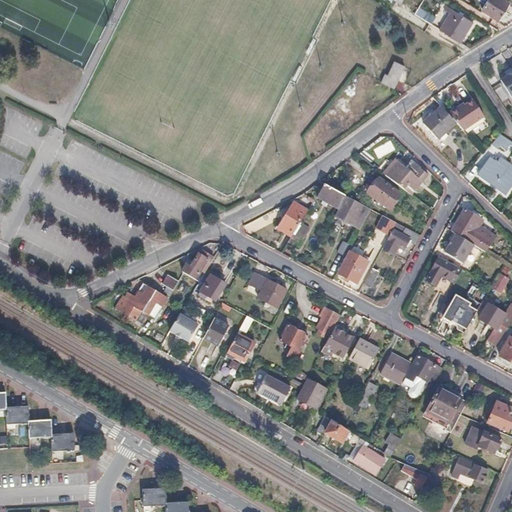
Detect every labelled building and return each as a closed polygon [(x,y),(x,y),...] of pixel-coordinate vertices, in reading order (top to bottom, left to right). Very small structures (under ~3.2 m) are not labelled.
[(508,5),(500,0),(486,0),(481,9),(498,20),(508,5)] [(443,11),(448,14),(433,38),(454,51),(472,23),(446,6),(443,11)] [(387,75),(384,74),(381,82),(393,87),(403,64),(393,60),(387,75)] [(511,72),(500,81),(511,97),(511,96),(511,72)] [(456,108),(447,114),(456,123),(462,131),(483,117),(472,100),(464,106),(460,108),(456,108)] [(447,114),(440,107),(423,125),(438,140),(456,123),(447,114)] [(511,141),(501,134),(491,145),(497,151),(500,147),(503,149),(511,141)] [(494,161),(490,158),(478,175),(505,195),(511,185),(511,166),(501,158),(498,161),(496,159),(494,161)] [(397,161),(385,175),(411,195),(428,175),(411,161),(405,167),(397,161)] [(378,178),(367,193),(390,209),(401,195),(378,178)] [(324,184),(317,196),(323,199),(329,202),(334,205),(338,198),(343,200),(345,196),(324,184)] [(345,196),(343,200),(335,215),(360,229),(371,209),(345,196)] [(307,211),(294,202),(276,229),(290,238),(299,224),(307,211)] [(464,210),(451,232),(453,234),(455,235),(475,248),(485,254),(494,238),(479,228),(482,221),(479,219),(480,217),(472,212),(471,214),(464,210)] [(395,223),(381,215),(375,228),(389,235),(392,230),(395,223)] [(392,230),(393,231),(383,250),(393,255),(399,246),(404,249),(409,239),(415,243),(419,235),(405,228),(402,235),(396,232),(399,225),(395,223),(392,230)] [(306,228),(299,224),(290,238),(287,243),(294,247),(306,228)] [(475,248),(455,235),(439,256),(460,271),(464,266),(475,248)] [(213,257),(200,249),(190,266),(185,264),(181,271),(195,279),(205,261),(209,263),(213,257)] [(349,250),(345,257),(337,274),(357,284),(370,262),(349,250)] [(345,257),(339,254),(329,273),(335,276),(337,274),(345,257)] [(458,276),(433,262),(420,286),(429,291),(434,281),(450,289),(458,276)] [(377,272),(371,269),(363,285),(369,288),(377,272)] [(499,272),(494,269),(490,277),(495,279),(499,273),(499,272)] [(265,279),(253,273),(247,283),(259,290),(265,279)] [(499,273),(495,279),(491,285),(490,287),(499,292),(507,278),(499,273)] [(225,284),(209,275),(198,294),(205,299),(206,297),(214,301),(225,284)] [(177,282),(167,276),(161,285),(172,291),(177,282)] [(259,290),(261,291),(257,298),(275,308),(285,290),(265,279),(259,290)] [(123,298),(121,297),(114,308),(134,321),(144,304),(157,311),(165,298),(141,284),(133,298),(126,293),(123,298)] [(470,302),(454,293),(441,317),(450,322),(451,321),(465,329),(476,310),(469,305),(470,302)] [(504,312),(487,303),(478,319),(493,328),(487,340),(496,345),(503,333),(511,318),(511,306),(508,304),(504,312)] [(319,316),(322,317),(316,328),(329,335),(339,316),(323,308),(319,316)] [(199,326),(179,314),(170,328),(170,329),(176,333),(175,335),(182,339),(183,337),(189,341),(199,326)] [(229,327),(213,318),(203,337),(219,345),(229,327)] [(306,335),(287,325),(278,341),(285,344),(283,348),(287,350),(284,356),(292,360),(306,335)] [(351,338),(334,329),(326,346),(328,347),(336,351),(334,354),(341,357),(351,338)] [(255,343),(236,333),(226,352),(245,362),(255,343)] [(511,339),(508,337),(498,355),(511,363),(511,339)] [(378,350),(358,339),(348,358),(368,369),(378,350)] [(410,363),(391,352),(380,373),(399,384),(410,363)] [(440,369),(417,356),(402,382),(409,387),(407,391),(408,395),(411,397),(416,395),(423,383),(429,387),(440,369)] [(263,375),(254,392),(265,398),(266,396),(271,399),(270,401),(279,405),(289,387),(263,375)] [(306,378),(295,398),(315,409),(326,389),(306,378)] [(374,386),(367,383),(357,402),(364,405),(374,386)] [(460,398),(439,386),(423,414),(444,426),(460,398)] [(511,407),(496,400),(486,422),(506,431),(511,416),(511,413),(509,412),(511,407)] [(5,406),(5,409),(5,424),(27,423),(27,421),(26,406),(5,406)] [(332,420),(325,415),(315,432),(322,436),(325,432),(332,420)] [(27,421),(27,423),(28,438),(49,437),(49,434),(48,420),(27,421)] [(343,427),(332,420),(325,432),(341,442),(348,430),(343,427)] [(476,446),(492,453),(494,449),(496,450),(501,440),(483,432),(474,428),(470,437),(468,436),(464,445),(474,449),(476,446)] [(49,434),(49,437),(50,451),(71,450),(71,433),(49,434)] [(397,442),(391,439),(384,451),(389,455),(397,442)] [(384,459),(362,445),(352,460),(374,474),(384,459)] [(453,466),(460,469),(459,472),(468,476),(468,477),(481,483),(486,470),(473,464),(472,466),(457,460),(453,466)] [(404,463),(400,470),(413,480),(411,485),(419,489),(428,473),(404,463)] [(438,480),(430,475),(423,486),(432,491),(438,480)] [(164,490),(142,491),(142,502),(143,508),(166,507),(165,504),(164,490)] [(165,504),(166,507),(165,511),(187,511),(186,503),(165,504)]
